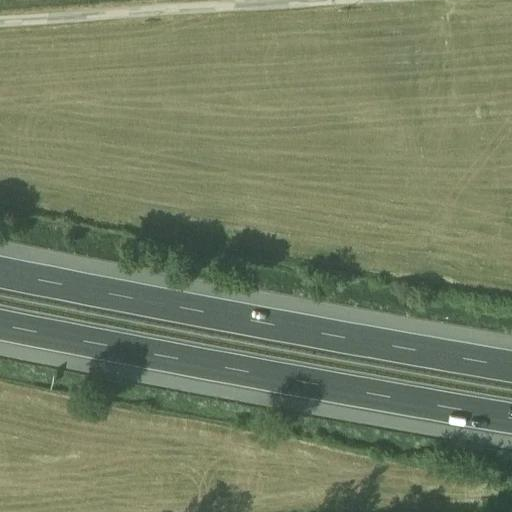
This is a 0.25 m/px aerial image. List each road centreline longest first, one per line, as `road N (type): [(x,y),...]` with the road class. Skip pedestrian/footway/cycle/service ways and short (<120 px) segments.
road 1 (motorway): [(511,352),(0,251)]
road 2 (motorway): [(0,317),(511,413)]
road 3 (residential): [(222,0),(0,14)]
